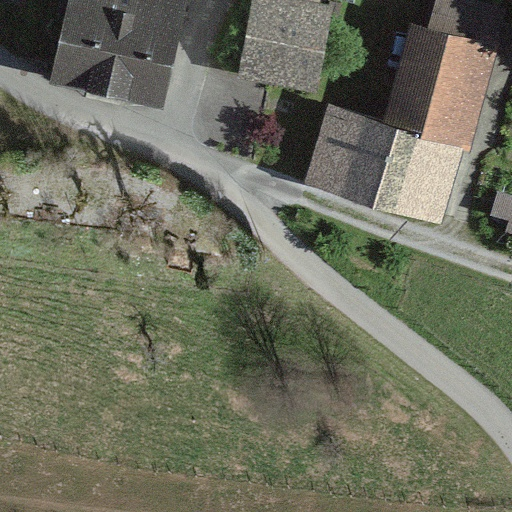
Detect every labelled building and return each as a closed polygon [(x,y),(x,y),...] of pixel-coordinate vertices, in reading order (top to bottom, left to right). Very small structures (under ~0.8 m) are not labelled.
[(191,0),(72,0),(56,74),(169,99),(191,0)] [(336,1),(329,0),(257,0),(243,71),(319,86),(336,1)] [(417,16),(387,115),(470,141),(511,6),(511,4),(496,0),(441,0),(435,21),(417,16)] [(445,221),(470,141),(387,115),(333,98),(308,178),(445,221)] [(511,193),(502,190),(495,212),(511,217),(511,221),(509,230),(511,230),(511,193)]
